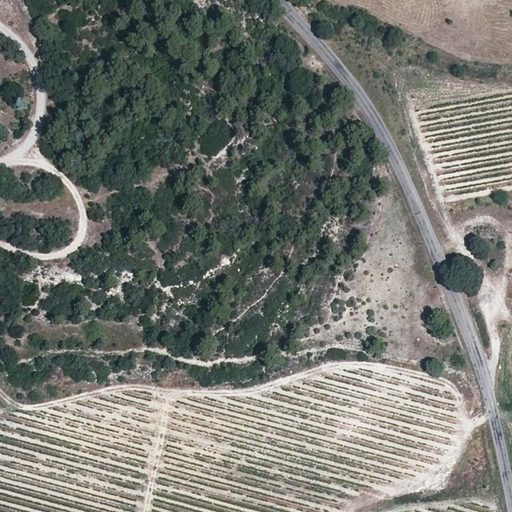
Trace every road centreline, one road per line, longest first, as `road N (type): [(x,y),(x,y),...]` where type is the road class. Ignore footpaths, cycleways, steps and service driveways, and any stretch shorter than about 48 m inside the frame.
road 1 (tertiary): [(511,508),(482,365),(397,167),(348,80),(271,0)]
road 2 (track): [(16,157),(64,177),(77,196),(81,236),(56,255),(0,243)]
